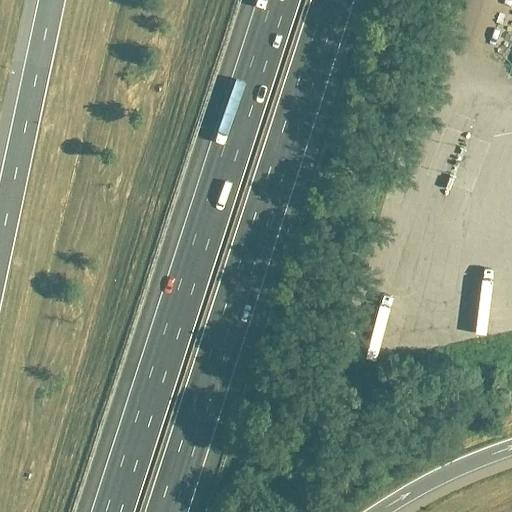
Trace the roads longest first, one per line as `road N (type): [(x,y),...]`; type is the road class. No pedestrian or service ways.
road 1 (motorway): [(278,0),(108,511)]
road 2 (motorway): [(169,511),(338,0)]
road 3 (motorway): [(54,0),(0,246)]
road 4 (unknown): [(477,103),(422,214),(421,232),(427,249),(455,267),(511,252)]
road 5 (motorway): [(381,511),(511,448)]
